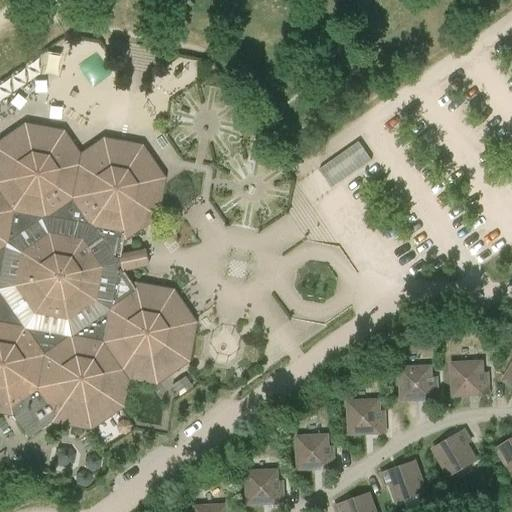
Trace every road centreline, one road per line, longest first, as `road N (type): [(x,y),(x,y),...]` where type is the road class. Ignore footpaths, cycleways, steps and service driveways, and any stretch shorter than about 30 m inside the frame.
road 1 (unclassified): [(107,511),(405,298)]
road 2 (unclassified): [(511,18),(307,161),(309,175)]
road 3 (unclassified): [(323,195),(405,298)]
